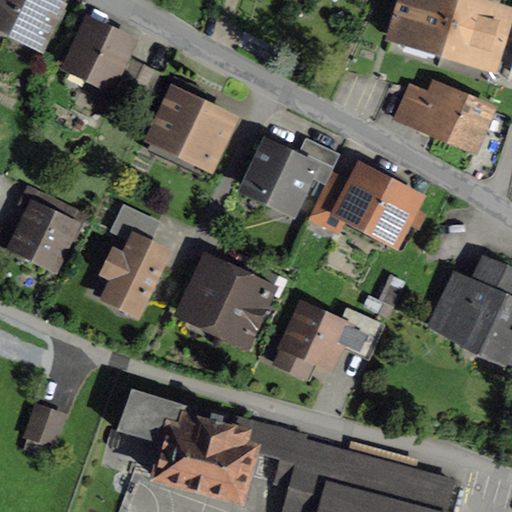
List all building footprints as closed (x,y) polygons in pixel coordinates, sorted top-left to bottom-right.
[(0,0),(0,31),(6,34),(8,28),(41,44),(58,8),(40,0),(0,0)] [(460,0),(403,0),(392,37),(444,53),(446,47),(494,62),(509,14),(460,0)] [(91,26),(72,66),(114,86),(113,89),(139,101),(153,71),(133,61),(131,66),(119,61),(122,55),(127,57),(133,46),(91,26)] [(174,96),(151,145),(206,171),(230,121),(195,105),(202,91),(174,78),(167,93),(174,96)] [(419,131),(422,125),(477,148),(491,110),(460,97),(459,100),(434,89),(430,97),(411,90),(398,121),(419,131)] [(299,152),(333,168),(340,155),(306,138),(299,152)] [(266,147),(246,188),(292,210),(312,169),(295,160),(296,157),(285,152),(283,155),(266,147)] [(330,240),(345,209),(394,235),(412,201),(398,194),(404,183),(369,164),(356,189),(329,177),(305,228),(330,240)] [(38,193),(13,245),(52,264),(67,231),(75,235),(84,216),(38,193)] [(116,254),(106,275),(115,279),(106,298),(138,313),(147,294),(149,295),(159,275),(156,273),(165,255),(141,243),(151,221),(124,208),(113,232),(133,241),(125,258),(116,254)] [(456,278),(433,325),(465,341),(462,348),(493,363),(497,356),(509,362),(511,355),(511,304),(506,302),(511,289),(511,275),(485,262),(473,286),(456,278)] [(206,263),(183,312),(246,342),(268,293),(277,298),(285,282),(254,267),(247,282),(206,263)] [(302,308),(276,364),(305,377),(315,357),(333,365),(344,344),(369,355),(382,327),(347,311),(341,325),(302,308)] [(254,448),(245,446),(249,431),(234,428),(236,419),(200,409),(197,418),(184,414),(186,408),(133,391),(118,431),(164,443),(155,478),(241,501),(254,448)] [(36,409),(25,437),(54,447),(64,419),(36,409)] [(284,511),(446,511),(453,483),(304,442),(284,511)]
